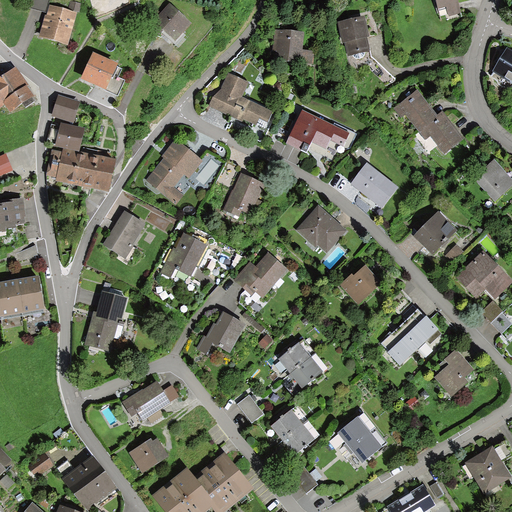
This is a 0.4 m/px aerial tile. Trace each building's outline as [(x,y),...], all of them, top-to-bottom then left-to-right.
[(49,0),(32,0),(30,9),(46,14),(48,6),(49,0)] [(456,0),(435,0),(438,8),(446,6),(449,16),(460,13),(456,0)] [(81,4),(70,1),(68,10),(79,13),(81,4)] [(192,24),(170,4),(161,13),(158,10),(151,18),(154,20),(151,24),(160,32),(163,29),(176,41),(192,24)] [(39,37),(68,46),(77,14),(48,6),(46,14),(39,37)] [(364,55),(364,53),(370,52),(367,37),(368,37),(364,17),(337,23),(342,47),(344,46),(346,57),(352,56),(353,58),(355,59),(357,60),(360,60),(361,59),(363,57),(364,55)] [(303,33),(275,30),(274,38),(272,38),(270,53),(274,53),(274,61),(312,65),(313,51),(301,50),(303,33)] [(511,85),(511,53),(507,50),(494,71),(491,76),(510,88),(511,85)] [(81,78),(118,95),(125,80),(118,77),(123,68),(117,66),(119,63),(93,51),(81,78)] [(34,97),(26,86),(28,84),(16,66),(0,76),(0,106),(4,103),(10,113),(34,97)] [(246,82),(224,72),(208,107),(241,122),(242,119),(254,125),(255,123),(263,127),(270,110),(240,96),(246,82)] [(416,89),(392,107),(400,117),(405,114),(417,130),(423,125),(436,115),(416,89)] [(74,123),(81,101),(58,94),(51,116),(74,123)] [(303,111),(288,145),(308,154),(313,144),(328,151),(332,143),(344,148),(351,134),(303,111)] [(441,111),(436,115),(423,125),(417,130),(425,140),(430,136),(444,153),(463,138),(441,111)] [(56,146),(79,151),(85,128),(61,122),(60,127),(52,124),(47,142),(56,144),(56,146)] [(202,162),(175,140),(163,155),(165,157),(146,182),(176,205),(184,196),(174,188),(184,175),(189,179),(202,162)] [(57,180),(109,191),(116,159),(64,148),(64,152),(53,149),(47,175),(58,177),(57,180)] [(5,153),(0,155),(0,176),(13,171),(5,153)] [(511,178),(494,159),(474,177),(496,201),(511,185),(511,178)] [(398,187),(366,163),(351,183),(383,207),(398,187)] [(265,183),(241,174),(234,189),(233,189),(224,210),(240,216),(242,210),(252,214),(265,183)] [(0,232),(5,231),(5,228),(17,227),(17,225),(25,224),(22,198),(11,199),(11,202),(6,202),(0,203),(1,206),(0,205),(0,232)] [(346,230),(317,205),(295,229),(315,247),(318,244),(326,252),(346,230)] [(133,244),(145,223),(124,210),(103,245),(126,259),(135,245),(133,244)] [(457,231),(438,211),(412,235),(432,255),(457,231)] [(206,245),(183,234),(176,247),(173,246),(160,272),(171,278),(176,269),(191,276),(206,245)] [(456,244),(445,255),(452,262),(463,251),(456,244)] [(18,259),(39,256),(38,245),(16,248),(18,259)] [(511,283),(511,280),(483,250),(456,277),(476,298),(485,289),(495,299),(511,283)] [(252,296),(256,292),(262,298),(287,270),(268,253),(256,266),(250,261),(233,280),(252,296)] [(382,283),(364,265),(353,275),(351,273),(340,284),(359,304),(382,283)] [(17,279),(23,314),(45,310),(38,275),(17,279)] [(0,282),(0,311),(1,318),(23,314),(17,279),(0,282)] [(127,299),(102,293),(97,314),(93,313),(85,346),(110,352),(119,319),(122,320),(127,299)] [(511,322),(493,301),(481,312),(501,333),(511,323),(511,322)] [(437,331),(417,310),(381,345),(402,365),(437,331)] [(206,353),(212,342),(230,352),(246,324),(223,312),(216,324),(214,322),(206,335),(205,335),(197,348),(206,353)] [(246,312),(242,316),(261,332),(265,329),(246,312)] [(267,335),(259,344),(264,349),(273,340),(267,335)] [(305,339),(279,359),(301,389),(327,369),(305,339)] [(431,379),(449,399),(466,384),(462,380),(472,371),(453,350),(441,360),(446,366),(431,379)] [(157,381),(122,403),(131,417),(137,414),(142,421),(147,418),(151,425),(164,417),(160,410),(171,403),(170,402),(163,391),(157,381)] [(172,385),(163,391),(170,402),(179,396),(172,385)] [(250,394),(237,403),(251,423),(264,413),(250,394)] [(271,425),(284,440),(308,420),(295,405),(271,425)] [(339,432),(351,447),(376,427),(364,412),(339,432)] [(320,435),(308,420),(284,440),(295,454),(320,435)] [(387,441),(376,427),(351,447),(362,461),(387,441)] [(131,456),(143,474),(168,456),(156,439),(153,441),(151,438),(129,453),(131,456)] [(511,477),(511,476),(493,445),(466,462),(485,494),(511,477)] [(0,474),(7,469),(5,467),(12,461),(0,448),(0,474)] [(36,478),(54,465),(43,450),(25,463),(36,478)] [(225,452),(194,476),(187,467),(152,495),(165,511),(204,511),(212,506),(216,511),(225,511),(255,489),(225,452)] [(56,470),(74,494),(104,471),(93,456),(74,470),(68,461),(56,470)] [(318,484),(307,470),(295,479),(307,493),(318,484)] [(117,489),(104,471),(74,494),(87,511),(96,504),(97,505),(117,489)] [(437,483),(431,486),(438,498),(444,494),(437,483)] [(390,511),(425,511),(436,506),(432,500),(435,499),(428,488),(427,489),(423,484),(387,506),(390,511)] [(43,511),(33,503),(25,511),(77,511),(59,506),(57,511),(43,511)]
